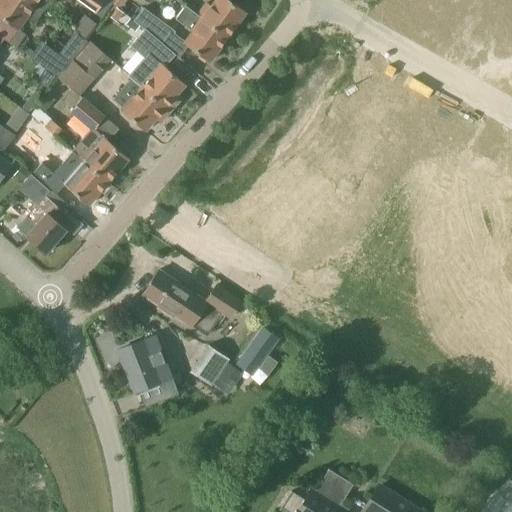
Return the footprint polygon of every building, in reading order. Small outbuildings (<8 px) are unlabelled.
[(44,10),(29,0),(0,0),(0,1),(0,15),(18,29),(26,18),(34,23),(44,10)] [(29,0),(44,10),(50,0),(29,0)] [(104,0),(80,0),(96,11),(104,0)] [(206,4),(198,15),(228,37),(246,12),(229,0),(216,0),(212,7),(206,4)] [(164,46),(176,31),(142,5),(132,18),(164,46)] [(175,19),(193,32),(185,43),(210,61),(228,37),(198,15),(185,5),(175,19)] [(142,87),(170,111),(179,100),(174,96),(185,83),(164,65),(174,54),(143,28),(130,44),(148,59),(144,64),(155,72),(142,87)] [(59,75),(57,78),(79,96),(109,60),(87,42),(70,62),(59,75)] [(37,59),(59,75),(70,62),(46,45),(37,59)] [(39,65),(33,75),(50,86),(56,75),(39,65)] [(170,111),(142,87),(131,78),(114,98),(124,108),(122,110),(146,130),(155,118),(160,123),(170,111)] [(72,150),(81,158),(108,181),(128,158),(94,128),(105,115),(83,96),(70,112),(90,129),(72,150)] [(51,118),(44,126),(55,135),(62,126),(51,118)] [(0,146),(5,149),(16,133),(0,122),(0,146)] [(48,143),(55,135),(44,126),(37,135),(48,143)] [(0,181),(11,166),(0,158),(0,181)] [(88,204),(108,181),(81,158),(72,169),(76,172),(65,184),(88,204)] [(46,195),(38,188),(29,198),(36,204),(26,215),(36,225),(26,237),(45,254),(66,229),(60,223),(68,214),(46,195)] [(143,295),(199,333),(203,336),(220,311),(230,317),(241,299),(216,283),(205,300),(160,270),(143,295)] [(253,376),(279,339),(264,328),(237,364),(253,376)] [(135,391),(160,381),(171,377),(155,335),(119,349),(135,391)] [(212,384),(229,359),(208,344),(191,369),(212,384)] [(345,511),(349,508),(341,503),(353,484),(328,469),(317,488),(314,486),(306,499),(292,490),(281,508),(287,511),(345,511)] [(367,511),(419,511),(376,485),(365,503),(366,503),(363,509),(367,511)]
